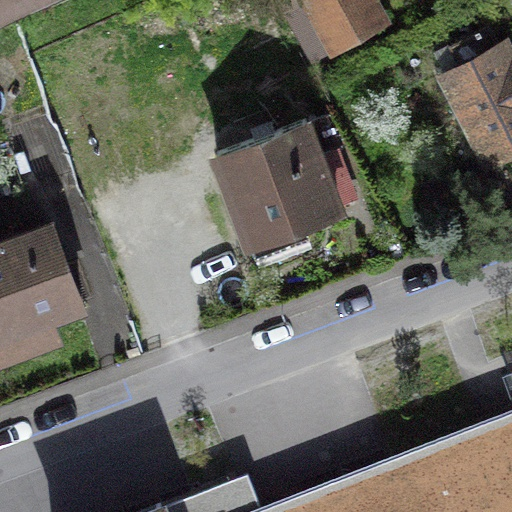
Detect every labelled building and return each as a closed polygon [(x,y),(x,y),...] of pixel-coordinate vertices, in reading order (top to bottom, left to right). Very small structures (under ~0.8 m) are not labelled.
[(0,0),(0,44),(111,0),(0,0)] [(386,22),(374,0),(298,0),(326,53),(386,22)] [(511,150),(511,51),(491,15),(428,51),(493,162),(511,150)] [(282,70),(262,23),(224,40),(244,86),(282,70)] [(341,203),(312,124),(218,158),(247,237),(341,203)] [(0,377),(136,326),(97,222),(0,258),(0,377)] [(511,511),(511,410),(250,511),(241,487),(185,509),(175,511),(163,511),(160,502),(132,511),(511,511)]
